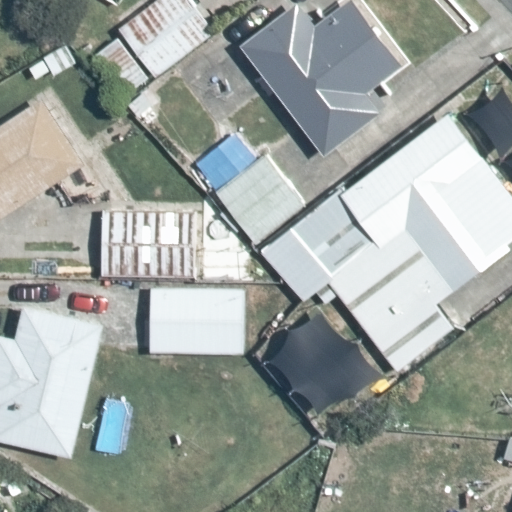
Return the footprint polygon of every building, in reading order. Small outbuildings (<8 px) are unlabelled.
[(219,26),(199,0),(138,0),(109,22),(152,78),(219,26)] [(404,60),(359,0),(332,0),(311,16),(299,0),(292,0),(242,37),(327,152),(383,110),(367,88),(404,60)] [(0,218),(53,180),(77,214),(111,190),(39,90),(5,114),(0,118),(0,218)] [(511,243),(511,185),(447,102),(337,187),(262,246),(303,298),(328,278),(399,369),(456,325),(438,302),(511,243)] [(266,152),(258,157),(237,130),(194,164),(255,241),(305,201),(266,152)] [(102,204),(100,272),(228,275),(229,254),(198,253),(199,207),(102,204)] [(244,351),(247,287),(152,282),(150,347),(244,351)] [(104,322),(27,304),(20,336),(2,332),(0,339),(0,399),(4,401),(0,418),(0,435),(74,453),(104,322)]
